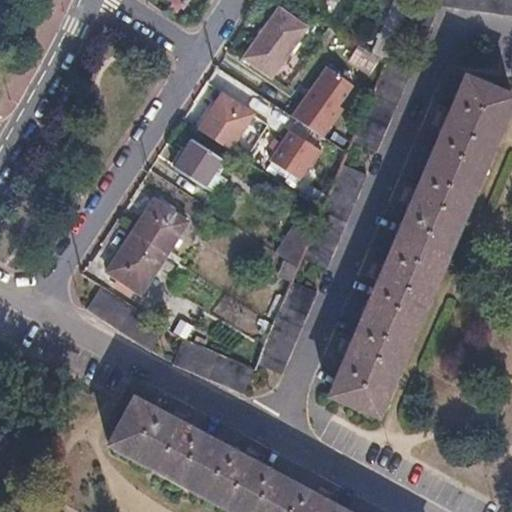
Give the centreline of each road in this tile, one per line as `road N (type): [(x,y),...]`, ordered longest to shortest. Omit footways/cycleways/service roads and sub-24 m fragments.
road 1 (residential): [(275,434),(450,26),(511,33)]
road 2 (residential): [(36,303),(192,54)]
road 3 (residential): [(36,303),(275,434)]
road 4 (residential): [(90,0),(8,157)]
road 5 (residential): [(275,434),(416,511)]
